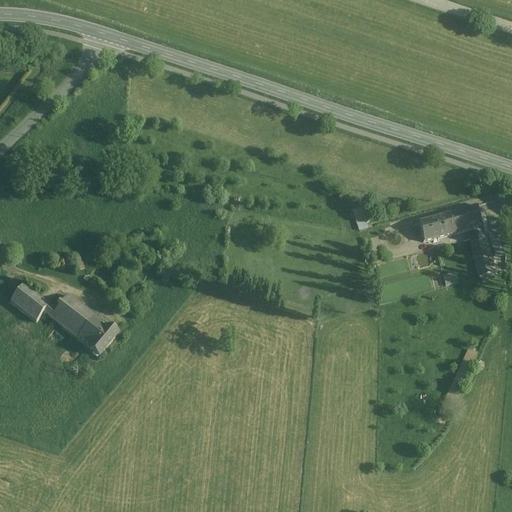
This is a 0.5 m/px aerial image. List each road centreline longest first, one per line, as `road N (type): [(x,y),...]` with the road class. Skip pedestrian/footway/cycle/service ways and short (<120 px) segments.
road 1 (secondary): [(511,168),(105,37)]
road 2 (unclassified): [(0,152),(75,82),(105,37)]
